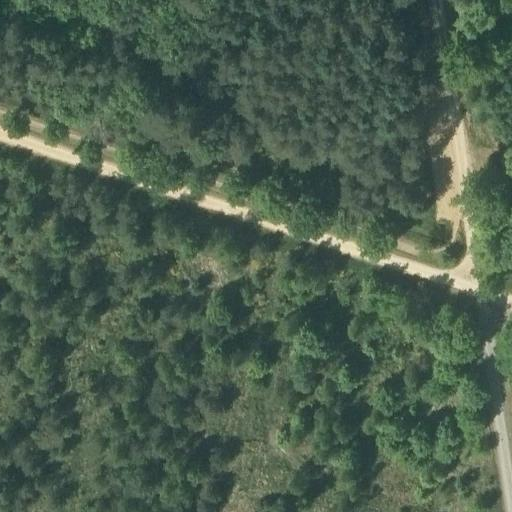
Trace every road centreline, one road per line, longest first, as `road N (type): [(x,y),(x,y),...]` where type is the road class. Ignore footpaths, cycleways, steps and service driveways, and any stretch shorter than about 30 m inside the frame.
road 1 (track): [(474,283),(0,124)]
road 2 (track): [(474,283),(432,0)]
road 3 (track): [(510,511),(474,283)]
